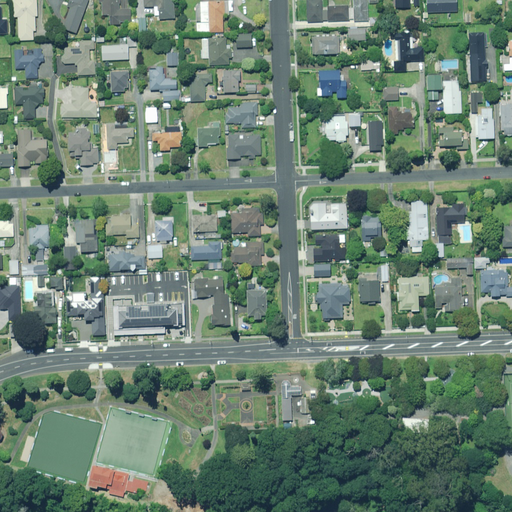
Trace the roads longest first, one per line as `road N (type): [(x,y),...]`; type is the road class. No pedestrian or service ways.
road 1 (tertiary): [(293,351),(63,358),(0,372)]
road 2 (residential): [(0,193),(285,181)]
road 3 (residential): [(285,181),(511,172)]
road 4 (tertiary): [(511,343),(293,351)]
road 5 (residential): [(285,181),(279,0)]
road 6 (residential): [(293,351),(285,181)]
